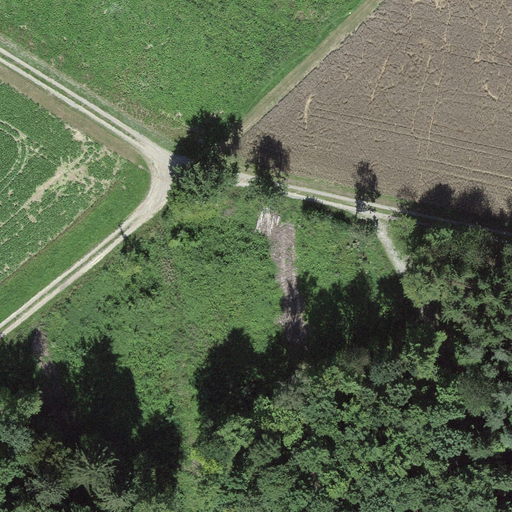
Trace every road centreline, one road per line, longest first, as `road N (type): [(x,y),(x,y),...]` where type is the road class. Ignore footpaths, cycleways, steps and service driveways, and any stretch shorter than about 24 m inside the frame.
road 1 (track): [(447,511),(476,427),(372,204)]
road 2 (track): [(511,229),(186,172)]
road 3 (track): [(186,172),(0,334)]
road 4 (track): [(186,172),(0,56)]
